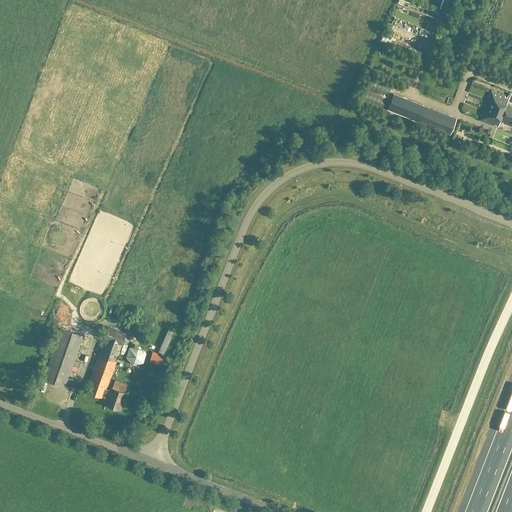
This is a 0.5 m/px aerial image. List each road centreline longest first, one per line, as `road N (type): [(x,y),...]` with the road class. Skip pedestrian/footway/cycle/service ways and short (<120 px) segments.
road 1 (unclassified): [(152,464),(250,218),(287,179),(317,166),(349,165),(511,224)]
road 2 (unclassified): [(426,511),(511,300)]
road 3 (unclassified): [(152,464),(0,405)]
road 4 (unclassified): [(276,511),(152,464)]
